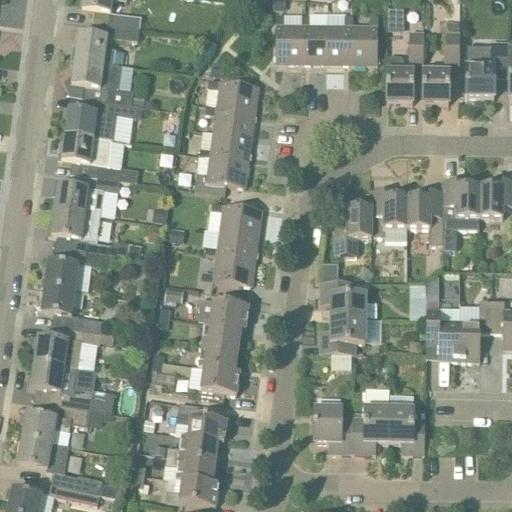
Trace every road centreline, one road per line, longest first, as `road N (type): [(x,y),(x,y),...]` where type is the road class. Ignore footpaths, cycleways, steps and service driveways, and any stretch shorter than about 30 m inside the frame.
road 1 (residential): [(275,489),(310,208),(320,192),(378,149),(511,145)]
road 2 (residential): [(0,352),(46,0)]
road 3 (residential): [(275,489),(511,492)]
